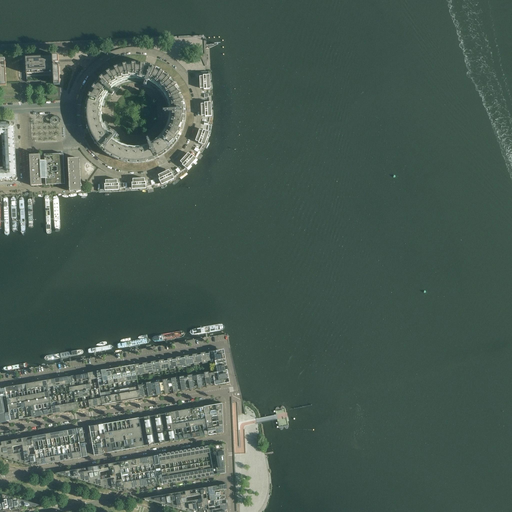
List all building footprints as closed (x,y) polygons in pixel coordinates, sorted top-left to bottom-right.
[(60,83),(59,62),(59,56),(56,56),(26,58),(26,74),(53,73),(54,76),(54,83),(54,86),(60,85),(60,83)] [(183,119),(184,118),(184,116),(184,115),(184,113),(184,112),(182,112),(182,111),(182,110),(184,110),(183,108),(183,106),(183,104),(183,103),(182,101),(182,99),(181,98),(181,96),(180,94),(179,93),(178,91),(178,90),(177,88),(176,87),(175,86),(174,84),(172,82),(170,80),(169,78),(168,77),(166,76),(164,74),(161,72),(159,71),(157,70),(155,69),(153,68),(152,70),(151,69),(150,69),(150,67),(148,66),(146,66),(144,66),(143,65),(141,65),(138,65),(136,65),(135,65),(133,65),(130,65),(129,65),(126,66),(123,66),(122,67),(119,68),(117,69),(114,70),(112,71),(110,72),(108,73),(107,74),(106,75),(105,76),(103,78),(101,79),(100,80),(102,81),(100,83),(99,82),(98,83),(96,85),(96,86),(95,87),(94,89),(93,90),(92,92),(91,94),(91,95),(90,96),(90,97),(89,99),(89,101),(88,103),(88,104),(88,105),(88,107),(88,108),(87,109),(87,110),(87,111),(87,113),(87,115),(87,116),(87,118),(88,120),(88,121),(88,122),(88,123),(89,125),(89,127),(90,129),(91,131),(91,133),(92,134),(93,136),(94,138),(95,140),(97,142),(98,143),(99,145),(101,147),(102,148),(103,147),(105,148),(104,150),(106,151),(107,152),(109,153),(110,154),(111,155),(113,156),(114,157),(116,157),(118,158),(120,159),(122,159),(124,160),(127,161),(129,161),(131,161),(134,161),(136,161),(139,161),(141,161),(142,161),(144,161),(146,160),(148,160),(150,159),(152,158),(155,157),(154,156),(155,155),(156,155),(157,156),(159,156),(159,155),(160,155),(162,154),(163,153),(164,152),(166,151),(167,150),(169,148),(170,147),(172,145),(173,143),(175,141),(176,140),(176,139),(177,137),(178,136),(179,134),(179,133),(180,131),(181,130),(181,128),(182,127),(182,125),(183,124),(183,122),(183,121),(183,119)] [(210,82),(210,75),(209,75),(208,72),(191,73),(194,77),(200,77),(200,83),(210,82)] [(0,181),(14,180),(17,177),(16,158),(14,127),(15,126),(15,125),(15,124),(14,124),(14,123),(13,123),(12,123),(11,123),(11,124),(0,124),(0,181)] [(207,139),(209,132),(203,130),(203,131),(199,130),(197,135),(207,139)] [(205,145),(207,139),(197,135),(195,141),(199,142),(198,143),(205,145)] [(196,159),(196,158),(192,155),(191,155),(188,153),(184,157),(191,163),(192,164),(196,159)] [(65,184),(63,154),(44,155),(45,161),(41,161),(40,155),(30,156),(31,186),(42,185),(42,179),(46,179),(46,185),(65,184)] [(192,164),(191,163),(184,157),(180,162),(183,164),(182,165),(187,170),(192,164)] [(80,177),(80,159),(70,159),(70,177),(69,177),(69,182),(69,184),(68,187),(70,188),(70,189),(70,192),(76,192),(77,193),(81,191),(81,188),(81,187),(82,187),(81,183),(80,177)] [(174,179),(171,173),(170,173),(169,170),(164,173),(164,174),(168,182),(174,179)] [(168,182),(164,174),(164,173),(158,175),(160,178),(159,179),(162,185),(168,182)] [(190,333),(191,334),(192,335),(194,335),(222,331),(223,330),(225,329),(225,328),(225,327),(225,326),(224,325),(222,324),(221,324),(193,329),(191,330),(190,331),(190,333)] [(179,330),(153,335),(152,336),(151,337),(151,338),(151,339),(151,340),(152,341),(153,341),(154,341),(181,337),(181,336),(182,336),(183,335),(183,334),(184,333),(183,333),(183,332),(182,331),(181,331),(180,330),(179,330)] [(117,347),(119,348),(121,348),(147,343),(149,343),(150,342),(151,341),(151,340),(150,339),(149,338),(148,338),(146,338),(120,343),(118,343),(117,345),(117,346),(117,347)] [(110,345),(90,348),(89,349),(88,350),(88,351),(88,352),(89,352),(89,353),(90,353),(111,349),(112,349),(113,348),(113,347),(114,347),(114,346),(113,346),(113,345),(112,345),(111,345),(110,345)] [(78,349),(46,355),(45,355),(44,355),(44,356),(43,356),(43,357),(43,358),(44,359),(44,360),(45,360),(46,360),(80,354),(81,354),(81,353),(82,353),(82,352),(82,351),(81,350),(81,349),(80,349),(79,349),(78,349)] [(216,363),(215,356),(225,354),(224,350),(209,352),(211,362),(211,363),(211,364),(216,363)] [(215,385),(213,371),(212,370),(211,364),(211,363),(211,362),(209,352),(135,365),(138,385),(140,399),(215,386),(215,385)] [(226,362),(225,354),(215,356),(216,363),(217,364),(226,362)] [(31,362),(0,367),(0,372),(32,367),(33,367),(34,366),(35,365),(35,364),(36,364),(35,363),(34,363),(34,362),(33,362),(32,362),(31,362)] [(228,370),(226,362),(217,364),(218,369),(218,372),(228,370)] [(138,385),(135,365),(130,366),(133,386),(138,385)] [(133,386),(130,366),(125,367),(128,387),(133,386)] [(128,387),(125,367),(120,368),(124,387),(128,387)] [(119,388),(115,368),(111,369),(114,389),(119,388)] [(124,387),(120,368),(115,368),(119,388),(124,387)] [(114,389),(111,369),(106,370),(109,390),(114,389)] [(230,383),(229,378),(219,379),(218,372),(218,369),(212,370),(213,371),(215,385),(215,386),(226,384),(226,383),(230,383)] [(109,390),(106,370),(101,371),(105,391),(109,390)] [(229,378),(228,370),(218,372),(219,379),(229,378)] [(105,391),(101,371),(97,372),(100,389),(100,392),(105,391)] [(11,421),(8,405),(7,397),(0,398),(0,423),(7,422),(7,421),(11,421)] [(222,409),(222,404),(204,407),(205,412),(222,409)] [(223,414),(222,409),(205,412),(206,417),(222,415),(223,414)] [(223,414),(222,415),(206,417),(207,421),(207,423),(223,420),(223,414)] [(144,447),(139,419),(139,418),(134,419),(137,433),(139,448),(144,447),(144,446),(144,447)] [(223,425),(223,420),(207,423),(208,428),(223,425)] [(223,433),(223,425),(208,428),(209,435),(223,433)] [(42,465),(39,451),(37,436),(12,440),(12,442),(13,446),(13,447),(22,445),(23,449),(26,465),(32,466),(37,465),(38,465),(42,465)] [(224,450),(224,444),(209,447),(210,452),(224,450)] [(224,456),(224,450),(210,452),(211,458),(224,456)] [(163,484),(158,456),(158,455),(154,456),(159,485),(163,484)] [(225,462),(225,459),(224,456),(211,458),(211,461),(212,464),(225,462)] [(128,490),(126,475),(123,462),(99,466),(99,467),(100,471),(99,471),(100,472),(109,471),(110,475),(113,490),(119,492),(119,491),(124,490),(124,491),(128,490)] [(76,479),(74,470),(56,473),(76,479)] [(227,490),(227,484),(211,487),(212,492),(227,490)] [(227,495),(227,490),(212,492),(211,487),(205,488),(207,495),(227,495)] [(208,501),(207,495),(205,488),(185,491),(186,493),(186,497),(186,498),(201,495),(202,499),(203,511),(209,511),(209,508),(208,501)] [(41,505),(0,493),(0,511),(41,505)] [(162,505),(161,496),(143,499),(162,505)] [(228,504),(228,500),(208,501),(209,508),(228,504)]
